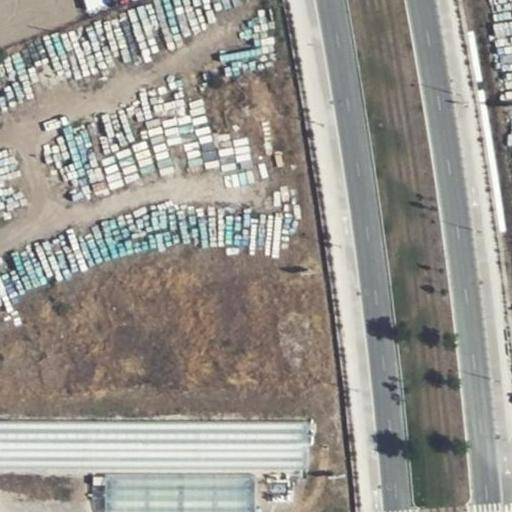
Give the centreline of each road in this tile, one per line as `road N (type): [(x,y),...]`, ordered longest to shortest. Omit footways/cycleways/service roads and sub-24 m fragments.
road 1 (secondary): [(328,0),(364,207),(398,511)]
road 2 (secondary): [(488,511),(454,201),(420,0)]
